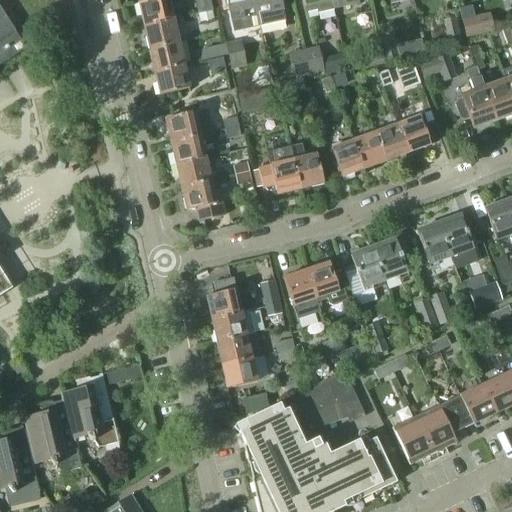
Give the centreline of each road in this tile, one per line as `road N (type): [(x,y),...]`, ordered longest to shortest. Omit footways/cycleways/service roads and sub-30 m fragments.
road 1 (residential): [(161,262),(373,209),(511,159)]
road 2 (residential): [(161,262),(100,0)]
road 3 (residential): [(214,511),(161,262)]
